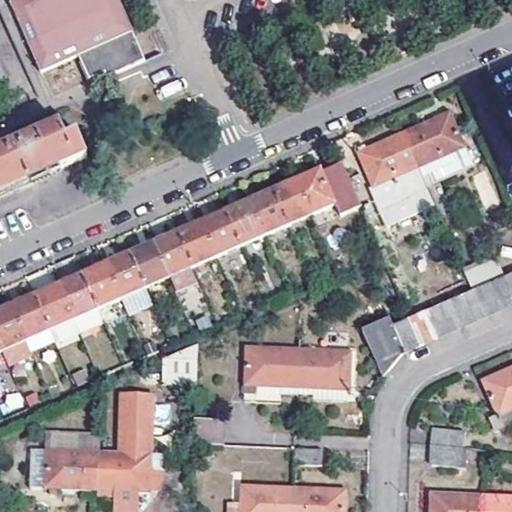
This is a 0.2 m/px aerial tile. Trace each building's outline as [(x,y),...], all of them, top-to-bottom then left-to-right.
[(133,35),(117,0),(21,0),(12,4),(43,74),(75,60),(133,35)] [(78,69),(137,44),(133,35),(75,60),(78,69)] [(147,67),(137,44),(78,69),(86,87),(91,84),(108,77),(110,83),(147,67)] [(463,142),(450,113),(402,134),(425,187),(471,166),(461,143),(463,142)] [(0,195),(49,174),(88,157),(78,134),(67,139),(60,124),(25,140),(23,136),(16,140),(14,135),(1,141),(3,145),(0,146),(0,195)] [(425,187),(402,134),(355,155),(370,190),(368,190),(384,228),(434,206),(425,187)] [(338,163),(319,171),(321,175),(340,166),(338,163)] [(319,171),(295,182),(310,216),(334,206),(332,201),(351,192),(340,166),(321,175),(319,171)] [(271,193),(286,227),(310,216),(295,182),(271,193)] [(351,192),(332,201),(334,206),(340,218),(359,209),(351,192)] [(246,203),(261,238),(286,227),(271,193),(246,203)] [(224,213),(239,248),(261,238),(246,203),(224,213)] [(199,224),(214,259),(239,248),(224,213),(199,224)] [(175,235),(191,269),(214,259),(199,224),(175,235)] [(154,244),(169,279),(191,269),(175,235),(154,244)] [(128,256),(143,290),(169,279),(154,244),(128,256)] [(105,266),(120,301),(143,290),(128,256),(105,266)] [(81,277),(96,311),(120,301),(105,266),(81,277)] [(464,275),(471,292),(475,290),(489,284),(492,283),(485,266),(464,275)] [(511,273),(503,278),(511,298),(511,273)] [(81,277),(58,287),(73,321),(96,311),(81,277)] [(492,283),(489,284),(500,311),(511,306),(511,298),(503,278),(492,283)] [(489,284),(475,290),(487,317),(500,311),(489,284)] [(58,287),(34,297),(49,332),(73,321),(58,287)] [(120,301),(125,311),(148,301),(143,290),(120,301)] [(471,292),(462,296),(473,323),(487,317),(475,290),(471,292)] [(473,323),(462,296),(449,302),(460,329),(473,323)] [(11,307),(27,342),(49,332),(34,297),(11,307)] [(460,329),(449,302),(435,308),(447,335),(460,329)] [(0,341),(4,352),(27,342),(11,307),(0,312),(0,341)] [(447,335),(435,308),(421,314),(433,341),(447,335)] [(96,311),(73,321),(76,329),(99,319),(96,311)] [(421,314),(408,319),(420,346),(433,341),(421,314)] [(420,346),(408,319),(392,327),(388,318),(364,329),(385,378),(388,375),(404,353),(420,346)] [(49,332),(53,339),(76,329),(73,321),(49,332)] [(27,342),(30,349),(53,339),(49,332),(27,342)] [(4,352),(9,361),(31,352),(30,349),(27,342),(4,352)] [(162,382),(196,384),(197,344),(163,359),(162,382)] [(296,388),(297,348),(247,346),(245,395),(257,395),(257,386),(296,388)] [(351,391),(353,351),(297,348),(296,388),(351,391)] [(498,435),(511,428),(511,369),(483,382),(499,418),(492,421),(498,435)] [(149,474),(153,394),(122,392),(119,452),(99,451),(98,489),(113,490),(137,491),(149,492),(149,485),(157,485),(157,475),(149,474)] [(225,419),(195,418),(194,443),(224,444),(225,419)] [(434,429),(432,446),(464,449),(466,433),(434,429)] [(29,486),(98,489),(99,451),(100,433),(46,430),(45,448),(30,447),(29,486)] [(464,449),(432,446),(431,467),(467,471),(468,450),(464,449)] [(319,464),(319,449),(297,448),(297,464),(319,464)] [(292,511),(293,486),(241,484),(239,508),(229,508),(228,511),(292,511)] [(344,511),(345,488),(293,486),(292,511),(344,511)] [(136,511),(137,491),(113,490),(111,511),(136,511)] [(482,511),(483,495),(431,494),(429,511),(482,511)] [(511,511),(511,496),(483,495),(482,511),(511,511)]
